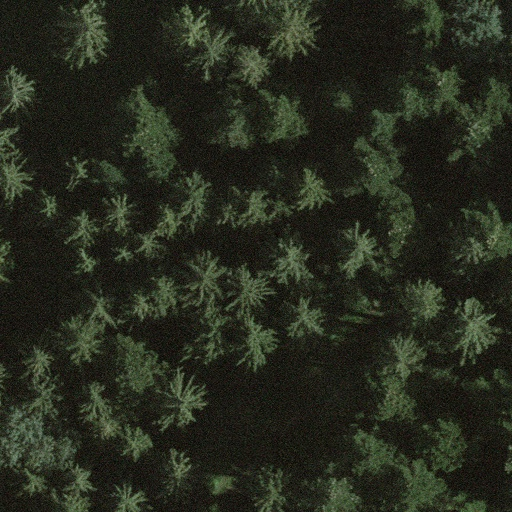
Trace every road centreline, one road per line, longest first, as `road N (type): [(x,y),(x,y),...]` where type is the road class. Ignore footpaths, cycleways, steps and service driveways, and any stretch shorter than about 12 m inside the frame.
road 1 (track): [(209,511),(253,448),(511,177)]
road 2 (track): [(0,257),(116,0)]
road 3 (track): [(511,53),(376,0)]
